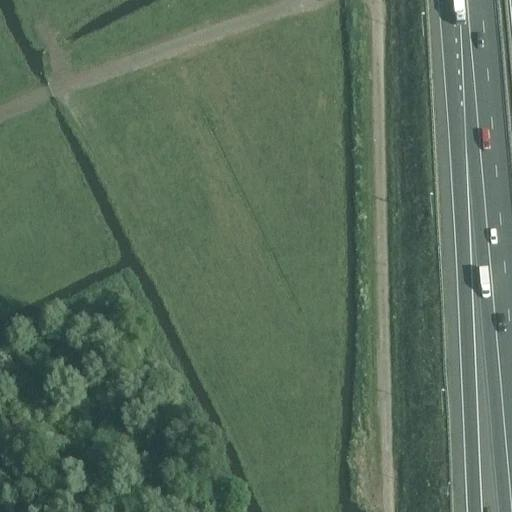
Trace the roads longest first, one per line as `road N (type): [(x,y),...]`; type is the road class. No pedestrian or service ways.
road 1 (track): [(373,0),(389,511)]
road 2 (motorway): [(482,90),(461,242),(474,511)]
road 3 (motorway): [(482,90),(511,417)]
road 4 (track): [(300,0),(0,113)]
